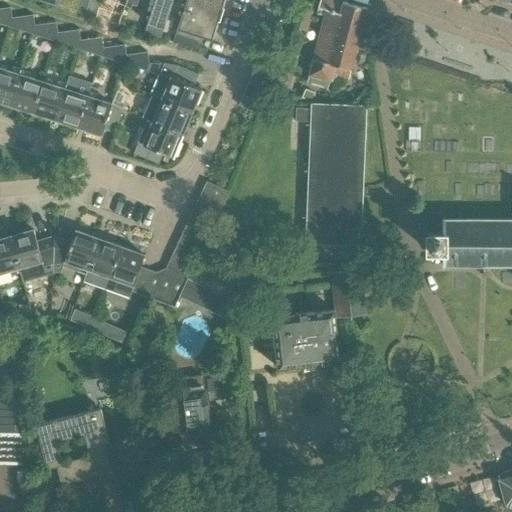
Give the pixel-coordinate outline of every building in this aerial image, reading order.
[(57,0),(56,6),(78,12),(81,0),(57,0)] [(81,0),(78,12),(96,18),(101,0),(81,0)] [(155,0),(145,34),(160,38),(172,0),(126,0),(125,6),(134,9),(137,0),(155,0)] [(186,0),(181,15),(172,42),(199,51),(203,38),(211,40),(223,0),(186,0)] [(306,83),(332,91),(336,78),(346,81),(366,9),(333,0),(321,0),(318,12),(326,15),(306,83)] [(313,10),(303,8),(298,29),(308,32),(313,10)] [(11,10),(0,10),(0,24),(10,27),(13,19),(11,10)] [(13,19),(10,27),(34,35),(37,25),(35,17),(13,19)] [(37,26),(37,25),(34,35),(55,42),(59,33),(58,33),(56,24),(37,26)] [(78,31),(59,33),(55,42),(79,50),(82,41),(81,41),(78,31)] [(100,39),(82,41),(79,50),(101,57),(104,49),(103,49),(100,39)] [(124,47),(104,49),(101,57),(124,65),(127,56),(126,56),(124,47)] [(127,56),(124,65),(148,72),(150,65),(147,54),(127,56)] [(278,70),(258,61),(253,73),(273,81),(278,70)] [(160,76),(164,63),(150,65),(148,72),(160,76)] [(198,75),(172,63),(167,76),(171,79),(165,92),(160,90),(157,98),(161,100),(191,112),(201,90),(193,87),(198,75)] [(9,71),(0,68),(0,102),(10,105),(22,70),(11,66),(9,71)] [(31,73),(22,70),(10,105),(32,112),(42,82),(29,78),(31,73)] [(273,81),(253,73),(248,84),(268,92),(273,81)] [(56,87),(42,82),(32,112),(55,120),(67,85),(58,82),(56,87)] [(243,95),(264,104),(268,92),(248,84),(243,95)] [(76,88),(67,85),(55,120),(77,127),(88,96),(74,92),(76,88)] [(89,91),(88,96),(77,127),(101,135),(103,129),(111,104),(97,99),(98,94),(89,91)] [(116,91),(111,104),(122,108),(127,95),(116,91)] [(239,106),(259,115),(264,104),(243,95),(239,106)] [(155,113),(151,111),(147,120),(181,135),(191,112),(161,100),(155,113)] [(122,108),(111,104),(103,129),(114,133),(122,108)] [(305,245),(361,248),(367,106),(310,104),(310,109),(296,108),(296,121),(309,122),(305,245)] [(144,127),(148,129),(142,144),(172,157),(181,135),(147,120),(144,127)] [(229,192),(207,182),(202,193),(223,203),(229,192)] [(197,204),(218,214),(223,203),(202,193),(197,204)] [(218,214),(197,204),(192,215),(213,225),(215,221),(218,214)] [(186,225),(208,236),(213,225),(192,215),(186,225)] [(511,266),(511,219),(442,219),(442,234),(427,234),(427,254),(442,254),(442,266),(511,266)] [(208,236),(186,225),(181,236),(202,246),(208,236)] [(36,243),(32,231),(9,238),(19,274),(27,271),(26,267),(41,262),(42,267),(52,267),(53,238),(36,243)] [(64,261),(79,267),(77,272),(85,275),(97,240),(74,232),(69,243),(53,238),(52,267),(53,273),(60,272),(64,261)] [(176,247),(197,257),(202,246),(181,236),(176,247)] [(0,240),(0,273),(9,271),(10,276),(19,274),(9,238),(0,240)] [(120,248),(97,240),(85,275),(94,278),(96,273),(109,277),(120,248)] [(192,268),(193,265),(197,257),(176,247),(171,258),(192,268)] [(144,256),(120,248),(109,277),(107,282),(104,290),(128,298),(131,292),(176,307),(181,297),(188,282),(189,279),(187,278),(166,269),(165,269),(158,273),(140,267),(144,256)] [(166,269),(187,278),(192,268),(171,258),(166,269)] [(230,301),(228,282),(193,265),(192,268),(187,278),(189,279),(188,282),(230,301)] [(359,271),(331,274),(335,310),(337,316),(364,313),(359,271)] [(233,322),(230,301),(188,282),(181,297),(233,322)] [(337,316),(335,310),(272,317),(278,369),(340,362),(334,316),(337,316)] [(180,414),(183,436),(182,436),(183,449),(209,446),(207,432),(208,431),(202,386),(204,386),(202,375),(186,378),(188,388),(167,391),(168,400),(166,400),(168,416),(180,414)] [(229,377),(207,380),(210,401),(232,398),(229,377)] [(0,399),(0,464),(21,465),(22,424),(23,401),(0,399)] [(111,477),(104,445),(109,444),(102,412),(35,427),(44,469),(55,467),(60,488),(111,477)] [(511,469),(496,473),(504,504),(511,506),(511,469)]
